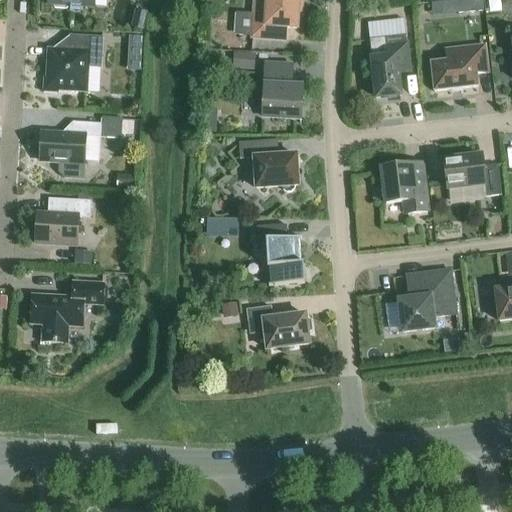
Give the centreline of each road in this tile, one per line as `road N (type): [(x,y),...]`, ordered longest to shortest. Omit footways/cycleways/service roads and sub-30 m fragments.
road 1 (residential): [(0,262),(17,0)]
road 2 (unclassified): [(0,452),(235,464)]
road 3 (residential): [(359,453),(344,267)]
road 4 (residential): [(336,144),(511,122)]
road 5 (residential): [(344,267),(511,245)]
road 6 (residential): [(336,144),(341,0)]
road 7 (unclassified): [(359,453),(485,438)]
road 8 (unclassified): [(235,464),(359,453)]
road 9 (residential): [(344,267),(336,144)]
